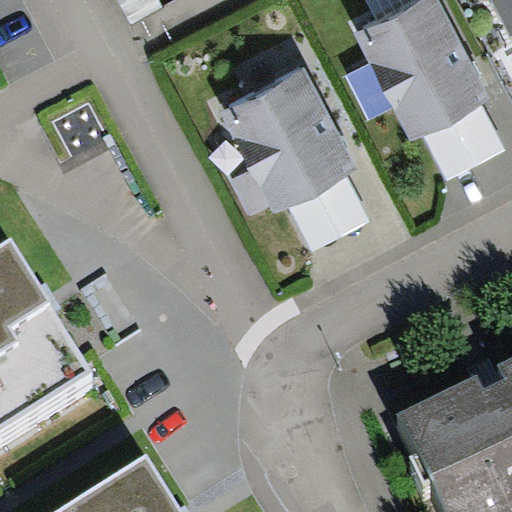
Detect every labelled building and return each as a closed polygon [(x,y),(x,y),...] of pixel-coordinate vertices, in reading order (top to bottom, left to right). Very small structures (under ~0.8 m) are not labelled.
[(160,7),(156,0),(121,0),(133,21),(160,7)] [(440,0),(419,0),(354,34),(409,142),(421,135),(480,105),(492,99),(440,0)] [(511,0),(492,0),(511,36),(511,35),(511,0)] [(346,177),(359,171),(306,68),(221,112),(250,170),(231,180),(250,217),(271,206),(275,214),(288,207),(346,177)] [(506,155),(480,105),(421,135),(447,185),(506,155)] [(372,225),(346,177),(288,207),(314,256),(372,225)] [(0,428),(94,370),(12,239),(0,246),(0,428)] [(511,511),(511,361),(489,372),(397,417),(443,511),(511,511)] [(183,511),(147,455),(56,511),(183,511)]
